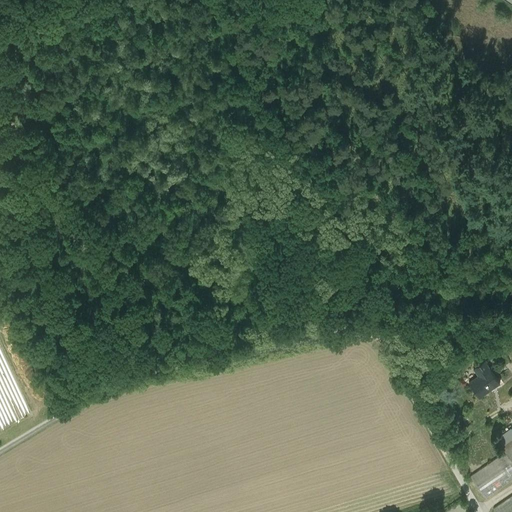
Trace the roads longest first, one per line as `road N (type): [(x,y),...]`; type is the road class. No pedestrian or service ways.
road 1 (track): [(343,330),(105,262),(83,241),(0,110)]
road 2 (track): [(343,330),(116,386),(0,450)]
road 3 (track): [(430,426),(375,329),(343,330)]
